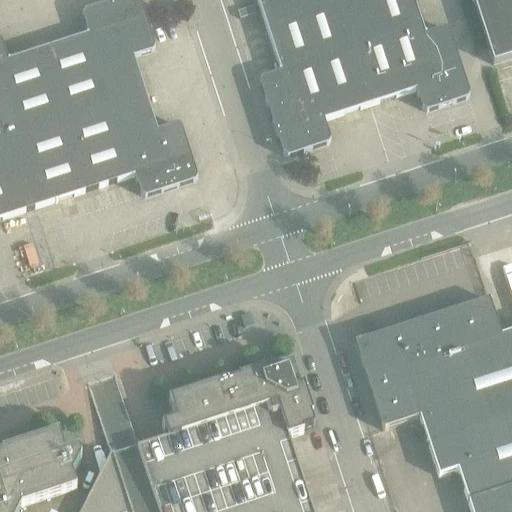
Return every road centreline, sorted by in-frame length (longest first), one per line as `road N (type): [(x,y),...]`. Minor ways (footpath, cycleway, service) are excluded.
road 1 (unclassified): [(0,369),(292,273)]
road 2 (unclassified): [(279,228),(0,318)]
road 3 (unclassified): [(369,511),(292,273)]
road 4 (unclassified): [(511,151),(279,228)]
road 5 (unclassified): [(279,228),(202,0)]
road 6 (unclassified): [(292,273),(511,207)]
